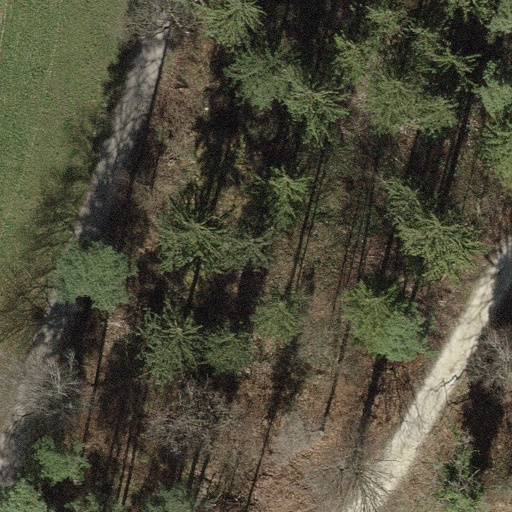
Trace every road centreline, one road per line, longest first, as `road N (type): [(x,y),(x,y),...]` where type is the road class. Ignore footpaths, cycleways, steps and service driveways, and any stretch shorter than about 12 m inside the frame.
road 1 (track): [(0,474),(168,0)]
road 2 (track): [(359,511),(511,261)]
